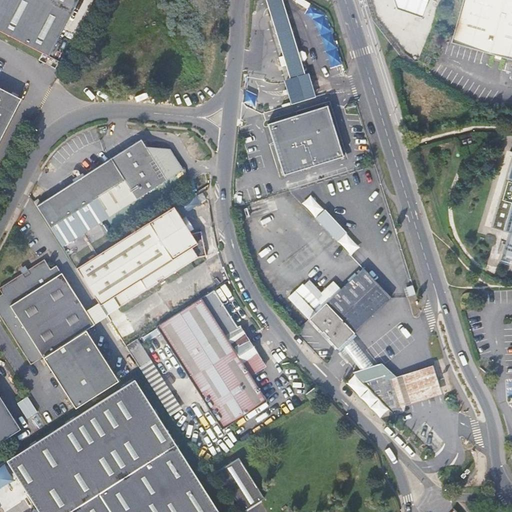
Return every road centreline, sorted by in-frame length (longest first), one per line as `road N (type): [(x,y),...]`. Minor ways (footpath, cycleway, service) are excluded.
road 1 (secondary): [(511,494),(496,472),(488,414),(436,294),(345,0)]
road 2 (secondary): [(225,153),(225,231),(248,288),(381,436),(408,511)]
road 3 (unknown): [(334,91),(258,122),(257,141),(272,181),(292,185),(348,166),(355,147),(343,118)]
road 4 (unclassified): [(0,214),(36,142),(54,124),(105,109),(193,117)]
